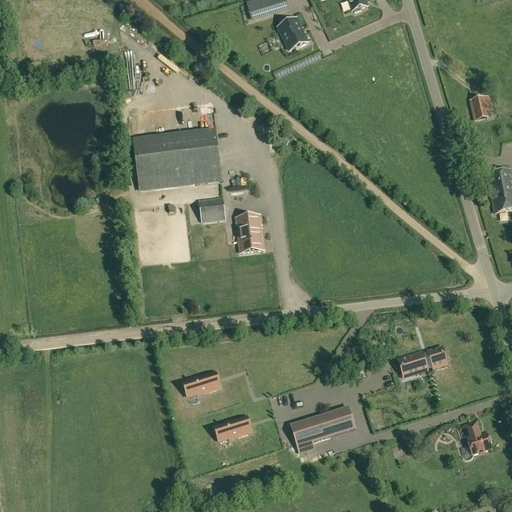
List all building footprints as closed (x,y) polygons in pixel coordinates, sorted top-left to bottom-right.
[(287,5),(285,0),(260,0),(246,4),(249,16),(287,5)] [(348,0),(352,13),(354,12),(355,14),(361,13),(360,11),(367,8),(366,4),(374,2),(373,0),(348,0)] [(297,19),(277,29),(289,54),(309,44),(297,19)] [(137,27),(133,34),(143,39),(146,32),(137,27)] [(155,39),(148,45),(159,56),(165,49),(155,39)] [(126,53),(125,48),(99,50),(100,56),(126,53)] [(471,103),(475,122),(487,119),(486,112),(491,110),(489,98),(471,103)] [(212,113),(206,115),(203,107),(198,109),(204,126),(215,122),(212,113)] [(286,147),(291,141),(280,133),(276,139),(286,147)] [(140,191),(222,181),(217,135),(134,145),(140,191)] [(511,177),(511,171),(487,176),(495,215),(511,211),(511,177)] [(225,221),(223,200),(199,202),(202,224),(225,221)] [(238,232),(228,233),(229,244),(239,243),(240,255),(264,252),(260,217),(236,219),(238,232)] [(151,229),(151,228),(141,229),(144,253),(149,253),(148,242),(152,241),(151,229)] [(427,350),(402,358),(408,378),(433,370),(433,369),(437,368),(453,363),(447,346),(432,351),(428,352),(427,350)] [(201,394),(224,387),(218,370),(186,380),(190,392),(199,389),(201,394)] [(306,447),(355,431),(348,409),(291,427),(300,455),(308,453),(306,447)] [(250,434),(244,418),(211,427),(215,439),(225,436),(227,441),(250,434)] [(468,442),(472,456),(492,450),(487,436),(479,438),(479,435),(480,435),(477,424),(465,428),(469,441),(468,442)]
